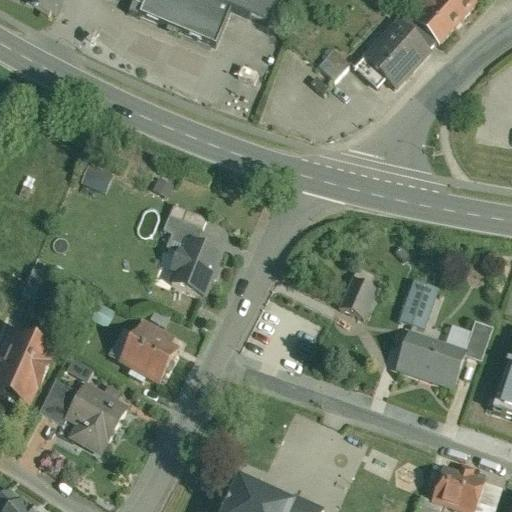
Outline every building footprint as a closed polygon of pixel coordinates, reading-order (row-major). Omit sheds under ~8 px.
[(142,18),(149,0),(117,0),(134,7),(130,17),(141,21),(142,18)] [(219,49),(234,12),(203,0),(149,0),(142,18),(219,49)] [(282,0),(203,0),(234,12),(271,28),(282,0)] [(443,52),(490,0),(439,0),(439,1),(438,0),(410,0),(406,4),(422,19),(415,27),(443,52)] [(386,86),(397,96),(434,56),(401,26),(386,43),(364,66),(356,75),(379,95),(386,86)] [(353,56),(364,66),(386,43),(375,32),(353,56)] [(327,64),(343,80),(351,71),(334,56),(327,64)] [(327,64),(318,73),(335,88),(343,80),(327,64)] [(108,198),(116,178),(92,168),(84,188),(108,198)] [(160,182),(154,192),(167,200),(173,190),(160,182)] [(172,220),(203,232),(207,222),(176,209),(172,220)] [(189,241),(198,244),(203,232),(172,220),(166,234),(174,237),(170,247),(184,253),(189,241)] [(205,300),(223,254),(198,244),(189,241),(184,253),(170,287),(205,300)] [(45,276),(34,271),(23,295),(35,300),(45,276)] [(355,281),(342,310),(367,321),(380,293),(355,281)] [(403,323),(429,332),(443,292),(418,283),(403,323)] [(107,330),(115,314),(98,305),(90,321),(107,330)] [(477,325),(467,353),(472,354),(471,358),(484,363),(495,332),(477,325)] [(111,359),(123,366),(139,339),(128,332),(111,359)] [(467,353),(414,333),(399,370),(458,392),(471,358),(472,354),(467,353)] [(0,396),(32,411),(58,353),(16,334),(0,370),(0,396)] [(139,339),(123,366),(161,390),(181,357),(142,334),(139,339)] [(511,358),(494,415),(511,420),(511,358)] [(75,362),(69,375),(90,384),(96,371),(75,362)] [(42,416),(60,426),(78,396),(60,385),(42,416)] [(104,457),(130,412),(84,385),(78,396),(60,426),(73,434),(71,438),(104,457)] [(489,483),(444,469),(432,508),(441,510),(446,511),(479,511),(487,488),(489,483)] [(295,509),(243,485),(230,511),(300,511),(301,511),(295,509)] [(496,511),(502,493),(487,488),(479,511),(496,511)] [(35,511),(27,503),(24,505),(13,494),(0,506),(0,511),(35,511)] [(317,511),(297,503),(295,509),(301,511),(300,511),(317,511)]
